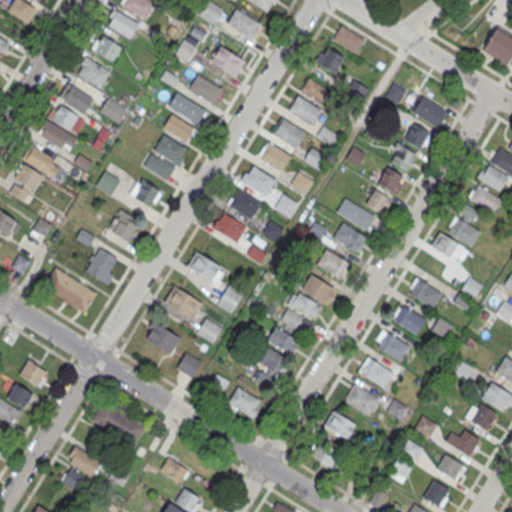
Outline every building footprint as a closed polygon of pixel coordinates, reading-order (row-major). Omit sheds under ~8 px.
[(6,10),(12,0),(21,0),(35,8),(26,22),(6,10)] [(121,4),(123,0),(147,0),(154,4),(144,19),(121,4)] [(248,0),(267,12),(275,0),(248,0)] [(204,16),(213,22),(219,11),(210,6),(204,16)] [(138,23),(113,8),(108,16),(111,18),(107,25),(129,38),(138,23)] [(236,8),(227,22),(251,37),(260,23),(236,8)] [(340,24),(363,39),(358,47),(360,48),(357,53),(332,38),(340,24)] [(505,65),(511,53),(511,36),(496,27),(481,50),(505,65)] [(121,46),(112,61),(90,48),(96,39),(99,40),(102,35),(121,46)] [(0,55),(8,42),(0,37),(0,55)] [(185,59),(194,46),(184,40),(176,53),(185,59)] [(335,73),(344,55),(323,45),(314,63),(335,73)] [(219,46),(210,60),(235,75),(244,61),(219,46)] [(99,87),(109,72),(84,55),(79,63),(82,65),(77,74),(99,87)] [(164,69),(159,78),(173,86),(178,77),(164,69)] [(196,73),(188,88),(212,103),(221,89),(196,73)] [(300,91),(309,76),(331,90),(321,105),(300,91)] [(368,89),(353,79),(346,90),(360,100),(368,89)] [(405,90),(393,82),(385,95),(397,102),(405,90)] [(63,99),(72,85),(92,97),(83,111),(63,99)] [(175,91),(167,105),(198,125),(207,111),(175,91)] [(288,110),(297,95),(319,108),(309,123),(288,110)] [(411,111),(437,127),(446,112),(421,96),(411,111)] [(51,119),(60,105),(80,117),(72,131),(51,119)] [(163,127),(171,113),(194,128),(186,141),(163,127)] [(281,116),(305,132),(295,148),(270,132),(281,116)] [(45,119),(76,138),(71,146),(64,142),(60,148),(39,135),(42,130),(39,128),(45,119)] [(429,131),(411,123),(403,140),(420,148),(429,131)] [(315,135),(334,147),(341,136),(322,124),(315,135)] [(153,149),(162,134),(185,147),(176,163),(153,149)] [(268,141),(290,155),(280,171),(258,157),(259,155),(258,154),(264,145),(265,145),(268,141)] [(407,170),(416,153),(397,142),(387,160),(407,170)] [(52,177),(58,166),(51,162),(54,159),(30,143),(21,157),(52,177)] [(303,160),(311,147),(326,156),(319,170),(303,160)] [(511,175),(489,161),(499,147),(511,155),(511,175)] [(143,165),(151,151),(174,165),(166,179),(143,165)] [(78,152),(72,162),(86,170),(92,161),(78,152)] [(14,177),(23,162),(42,175),(33,190),(29,187),(26,191),(29,192),(23,201),(8,191),(14,182),(21,187),(23,183),(14,177)] [(476,177),(498,191),(508,176),(486,162),(476,177)] [(253,164),(275,178),(265,195),(240,179),(245,171),(248,173),(253,164)] [(393,192),(402,175),(385,166),(377,184),(393,192)] [(104,170),(94,185),(110,195),(119,180),(104,170)] [(289,183),(297,171),(312,180),(304,193),(289,183)] [(141,178),(159,189),(158,190),(161,192),(154,203),(152,201),(149,207),(133,197),(133,196),(129,193),(136,181),(139,182),(141,178)] [(500,200),(476,183),(467,197),(491,213),(500,200)] [(238,188),(261,202),(251,220),(227,205),(228,204),(226,203),(230,196),(232,197),(238,188)] [(364,204),(383,213),(390,197),(371,188),(364,204)] [(273,206),(289,216),(297,202),(282,192),(273,206)] [(336,211),(344,197),(374,215),(366,229),(336,211)] [(127,242),(140,221),(120,208),(107,229),(127,242)] [(0,230),(0,211),(15,220),(7,235),(0,230)] [(247,225),(221,211),(211,229),(237,243),(247,225)] [(39,217),(32,228),(44,235),(51,224),(39,217)] [(447,231),(470,245),(479,230),(457,217),(447,231)] [(269,219),(282,228),(275,240),(261,232),(269,219)] [(332,237),(342,222),(364,235),(354,250),(332,237)] [(81,228),(75,237),(88,246),(94,236),(81,228)] [(429,246),(455,261),(463,247),(439,231),(429,246)] [(98,247),(116,258),(109,271),(113,274),(107,283),(102,280),(102,281),(84,270),(98,247)] [(316,263),(326,248),(348,262),(338,277),(316,263)] [(186,265),(195,250),(219,265),(218,268),(222,271),(215,283),(186,265)] [(54,266),(96,292),(83,312),(67,302),(66,303),(61,300),(62,298),(42,285),(54,266)] [(511,292),(511,272),(502,285),(511,292)] [(301,288),(311,273),(333,287),(323,302),(301,288)] [(460,289),(468,276),(481,284),(473,297),(460,289)] [(409,293),(432,307),(440,292),(418,279),(409,293)] [(173,285),(201,302),(190,318),(163,301),(173,285)] [(215,303),(230,313),(241,295),(227,285),(215,303)] [(288,306),(298,290),(320,304),(310,319),(288,306)] [(511,313),(511,305),(503,299),(495,312),(508,320),(511,313)] [(390,318),(415,333),(424,318),(399,303),(390,318)] [(205,317),(196,332),(211,342),(221,327),(205,317)] [(452,325),(439,317),(431,329),(444,337),(452,325)] [(155,321),(179,337),(169,353),(144,338),(155,321)] [(290,353),(299,339),(275,325),(267,339),(290,353)] [(399,360),(408,345),(381,328),(375,338),(379,342),(376,346),(399,360)] [(256,359),(265,344),(287,358),(278,373),(256,359)] [(185,351),(200,361),(191,377),(175,368),(185,351)] [(357,371),(382,386),(391,371),(367,356),(357,371)] [(511,361),(504,356),(495,371),(511,380),(511,361)] [(27,359),(46,370),(37,385),(18,373),(27,359)] [(511,401),(511,393),(490,380),(480,397),(505,412),(511,401)] [(346,399),(355,384),(377,398),(368,413),(346,399)] [(237,385),(259,400),(254,408),(257,410),(252,419),(226,402),(237,385)] [(0,397),(0,417),(9,423),(13,417),(15,418),(20,409),(0,397)] [(93,419),(131,445),(144,426),(105,400),(93,419)] [(472,404),(464,416),(484,429),(495,411),(480,402),(477,407),(472,404)] [(323,425),(333,410),(355,423),(345,439),(323,425)] [(0,421),(0,441),(1,442),(10,427),(0,421)] [(444,440),(471,457),(479,446),(476,444),(479,439),(464,429),(459,436),(450,431),(444,440)] [(407,438),(422,447),(414,461),(399,452),(407,438)] [(308,456),(330,469),(338,455),(317,442),(308,456)] [(100,462),(75,445),(66,460),(90,476),(100,462)] [(444,453),(465,466),(460,475),(458,474),(455,479),(434,467),(444,453)] [(159,469),(179,481),(187,469),(167,456),(159,469)] [(387,475),(401,484),(412,465),(398,457),(387,475)] [(81,494),(89,479),(68,466),(60,480),(81,494)] [(433,479),(422,496),(437,505),(438,504),(441,506),(447,497),(444,495),(448,488),(433,479)] [(368,502),(376,487),(386,493),(378,508),(368,502)] [(183,488),(200,498),(197,502),(199,503),(193,511),(191,511),(175,502),(183,488)] [(273,511),(293,511),(294,511),(282,503),(281,504),(276,501),(271,509),(274,511),(273,511)] [(161,511),(169,502),(185,511),(161,511)]
